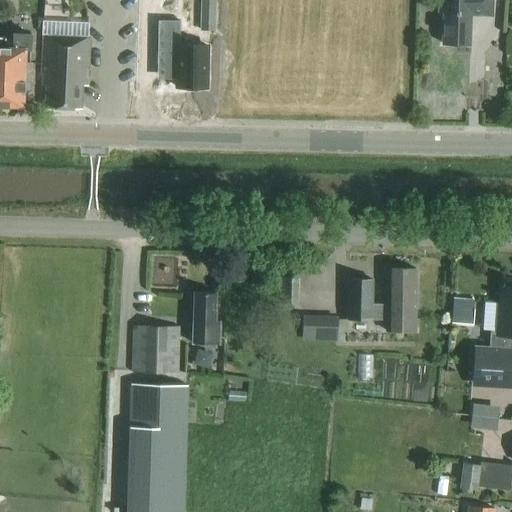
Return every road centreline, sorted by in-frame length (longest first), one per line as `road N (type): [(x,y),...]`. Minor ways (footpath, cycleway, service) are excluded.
road 1 (tertiary): [(511,144),(0,136)]
road 2 (unclassified): [(511,240),(93,229)]
